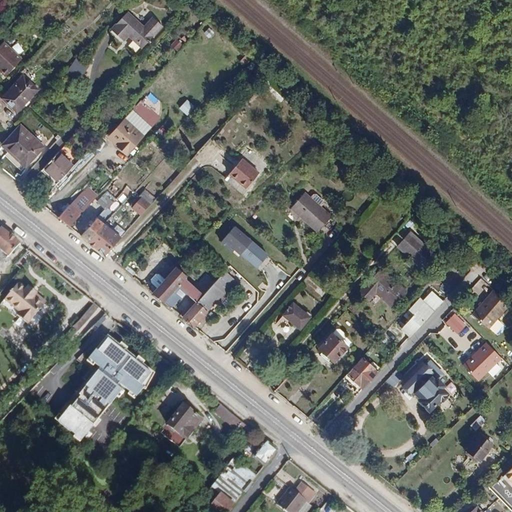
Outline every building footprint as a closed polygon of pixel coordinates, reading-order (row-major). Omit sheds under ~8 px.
[(176,6),(184,14),(189,10),(180,1),(176,6)] [(152,18),(143,28),(127,12),(110,30),(123,42),(128,37),(141,49),(162,27),(152,18)] [(30,45),(31,44),(11,27),(0,40),(0,44),(21,62),(33,48),(30,45)] [(209,28),(204,34),(210,39),(215,33),(209,28)] [(177,51),(183,44),(176,39),(171,46),(177,51)] [(76,58),(66,73),(80,81),(89,66),(76,58)] [(20,78),(1,99),(16,113),(37,90),(28,82),(26,84),(20,78)] [(188,116),(196,108),(188,100),(180,108),(188,116)] [(119,143),(117,145),(121,148),(136,131),(124,121),(111,135),(119,143)] [(19,126),(1,146),(24,167),(42,148),(19,126)] [(141,136),(136,131),(121,148),(126,153),(141,136)] [(111,135),(109,137),(117,145),(119,143),(111,135)] [(42,169),(57,183),(71,167),(57,153),(42,169)] [(246,187),(257,173),(240,160),(229,173),(246,187)] [(86,187),(57,218),(68,227),(96,197),(86,187)] [(141,198),(133,191),(121,205),(113,213),(103,225),(87,243),(103,256),(139,216),(131,209),(141,198)] [(105,210),(114,199),(106,192),(96,203),(105,210)] [(316,233),(330,218),(304,194),(289,209),(316,233)] [(131,209),(139,216),(149,205),(141,198),(131,209)] [(110,210),(113,213),(121,205),(117,202),(110,210)] [(79,236),(87,243),(103,225),(95,218),(79,236)] [(235,226),(222,241),(258,271),(271,256),(235,226)] [(0,250),(7,257),(19,244),(0,229),(0,250)] [(396,247),(398,249),(411,234),(410,232),(396,247)] [(411,234),(398,249),(425,273),(438,258),(433,254),(411,234)] [(438,258),(446,249),(441,245),(433,254),(438,258)] [(185,293),(194,301),(196,303),(205,294),(196,286),(194,288),(183,279),(185,276),(175,267),(151,293),(167,305),(177,294),(181,298),(185,293)] [(392,307),(405,292),(388,276),(374,292),(392,307)] [(484,299),(492,287),(479,278),(471,291),(484,299)] [(26,289),(19,283),(6,298),(20,311),(17,314),(33,328),(42,317),(36,312),(46,302),(37,294),(37,293),(30,286),(26,289)] [(213,284),(205,294),(196,303),(206,312),(223,293),(213,284)] [(487,330),(509,305),(493,291),(471,315),(487,330)] [(400,329),(409,337),(441,302),(430,292),(423,299),(426,301),(424,304),(418,298),(409,308),(415,313),(400,329)] [(20,311),(6,298),(2,303),(15,316),(17,314),(20,311)] [(194,301),(181,316),(183,318),(196,303),(194,301)] [(206,312),(196,303),(183,318),(193,326),(206,312)] [(281,316),(299,330),(309,318),(292,303),(281,316)] [(458,334),(465,326),(453,315),(446,323),(458,334)] [(342,340),(345,336),(336,327),(317,348),(321,351),(318,354),(327,361),(329,359),(333,362),(346,348),(344,346),(346,344),(342,340)] [(396,333),(405,341),(409,337),(400,329),(396,333)] [(107,338),(87,363),(92,368),(94,366),(106,375),(104,378),(98,373),(78,397),(79,398),(70,409),(69,408),(57,423),(80,442),(121,393),(114,387),(116,385),(134,399),(142,390),(146,393),(155,376),(142,366),(144,364),(139,360),(137,362),(125,352),(126,350),(121,346),(119,348),(107,338)] [(476,381),(500,359),(485,343),(461,366),(476,381)] [(376,372),(361,358),(346,374),(361,388),(376,372)] [(346,374),(343,378),(358,392),(361,388),(346,374)] [(428,411),(445,393),(439,387),(441,384),(435,378),(432,381),(427,376),(413,392),(420,399),(418,402),(428,411)] [(235,429),(242,421),(221,403),(214,411),(235,429)] [(166,425),(185,440),(201,420),(182,405),(166,425)] [(481,415),(470,424),(475,430),(486,421),(481,415)] [(476,435),(465,450),(467,452),(465,453),(466,459),(470,461),(474,461),(476,458),(478,460),(490,445),(476,435)] [(264,466),(276,451),(264,441),(252,456),(264,466)] [(228,467),(217,482),(238,497),(255,473),(234,458),(227,467),(228,467)] [(511,467),(503,477),(511,485),(511,467)] [(284,511),(297,511),(306,501),(289,488),(276,505),(284,511)] [(213,511),(226,511),(233,505),(219,494),(213,502),(208,508),(213,511)]
